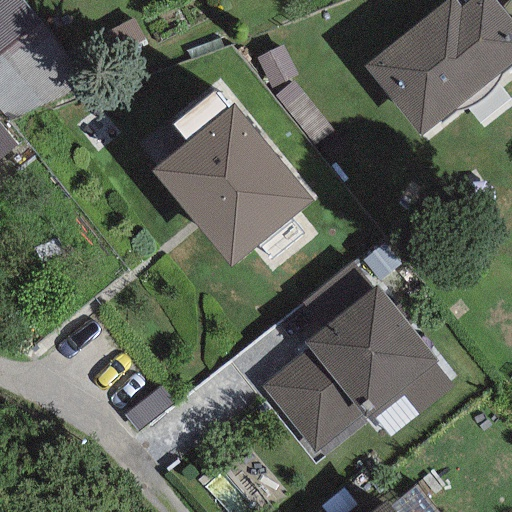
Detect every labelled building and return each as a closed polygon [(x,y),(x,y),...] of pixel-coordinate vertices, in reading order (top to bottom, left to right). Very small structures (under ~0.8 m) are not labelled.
[(20,0),(0,0),(0,55),(40,23),(20,0)] [(446,0),(363,67),(419,137),(511,64),(511,23),(492,0),(469,0),(460,7),(453,0),(446,0)] [(312,202),(233,105),(150,172),(229,269),(312,202)] [(0,159),(16,147),(0,126),(0,159)] [(436,362),(376,286),(302,344),(307,350),(258,388),(313,457),(361,420),(365,425),(403,396),(418,414),(452,387),(433,364),(436,362)] [(393,511),(385,501),(371,511),(393,511)]
